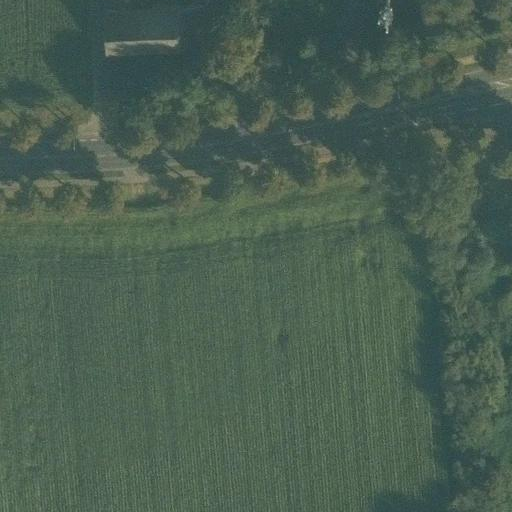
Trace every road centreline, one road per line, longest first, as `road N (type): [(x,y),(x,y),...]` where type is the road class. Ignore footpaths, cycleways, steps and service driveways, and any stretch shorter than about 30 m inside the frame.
road 1 (track): [(511,27),(154,106),(0,109)]
road 2 (secondary): [(0,157),(176,149),(361,115)]
road 3 (secondary): [(361,115),(511,80)]
road 4 (motorway): [(361,115),(511,110)]
